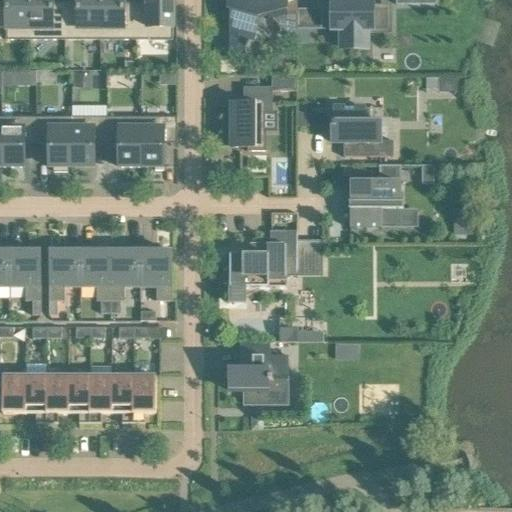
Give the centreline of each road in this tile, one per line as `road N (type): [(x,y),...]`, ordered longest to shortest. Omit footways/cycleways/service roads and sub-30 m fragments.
road 1 (residential): [(200,205),(202,474),(0,468)]
road 2 (residential): [(194,0),(200,205)]
road 3 (residential): [(0,206),(200,205)]
road 4 (residential): [(200,205),(326,203)]
